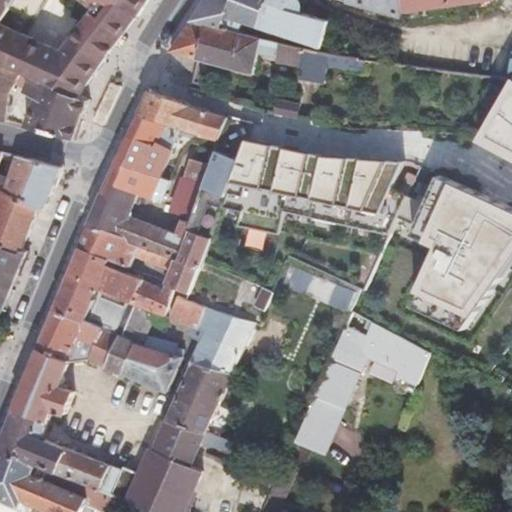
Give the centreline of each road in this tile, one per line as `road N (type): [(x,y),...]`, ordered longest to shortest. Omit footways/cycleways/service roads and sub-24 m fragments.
road 1 (residential): [(88,158),(0,391)]
road 2 (residential): [(172,0),(138,52),(134,85),(105,141),(88,158)]
